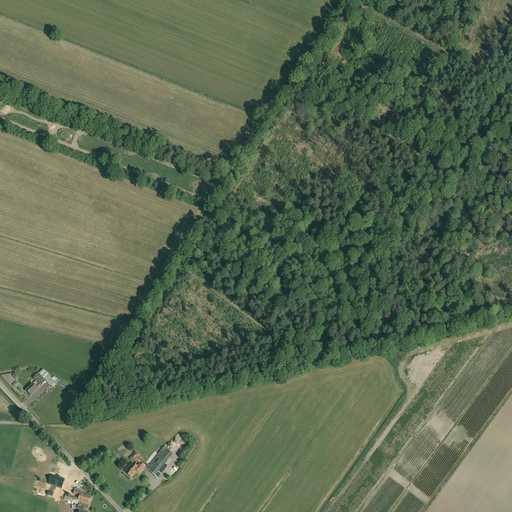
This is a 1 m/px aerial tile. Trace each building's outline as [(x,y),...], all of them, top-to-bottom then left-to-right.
[(50,386),(51,385),(54,382),(42,370),(39,374),(38,373),(33,378),(36,381),(33,384),(26,390),(31,396),(38,389),(40,386),(41,386),(46,381),(50,386)] [(16,389),(20,385),(16,381),(11,385),(16,389)] [(163,452),(158,458),(148,470),(158,478),(168,466),(165,464),(173,455),(164,448),(162,451),(163,452)] [(135,462),(138,465),(136,467),(132,464),(124,472),(131,478),(136,472),(139,474),(145,467),(139,463),(141,461),(139,460),(136,458),(138,455),(135,452),(133,454),(130,458),(135,462)] [(60,479),(57,478),(52,476),(49,485),(62,489),(64,480),(60,479)] [(78,503),(81,504),(82,504),(82,501),(84,502),(86,498),(85,497),(86,495),(81,493),(82,491),(75,489),(73,494),(77,496),(76,499),(66,495),(64,500),(77,504),(78,503)] [(79,504),(77,509),(80,510),(81,507),(87,509),(89,503),(91,496),(86,495),(85,497),(86,498),(84,502),(82,501),(82,504),(81,504),(81,505),(79,504)]
